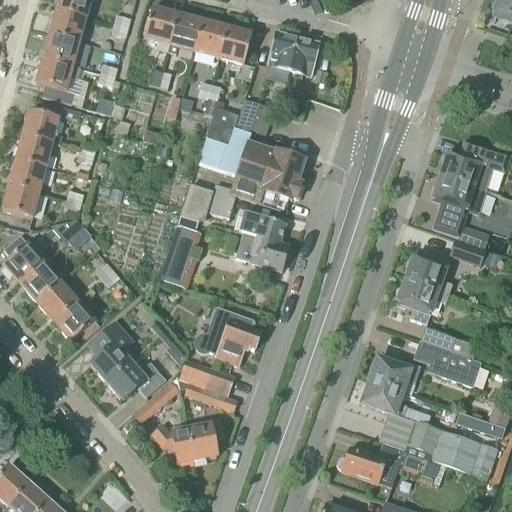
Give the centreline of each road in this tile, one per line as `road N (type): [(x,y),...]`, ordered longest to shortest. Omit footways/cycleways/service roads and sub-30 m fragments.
road 1 (residential): [(391,116),(343,149),(222,511)]
road 2 (residential): [(289,511),(414,154),(391,116)]
road 3 (tertiary): [(259,511),(391,116)]
road 4 (residential): [(158,511),(0,331)]
road 5 (residential): [(369,33),(242,0)]
